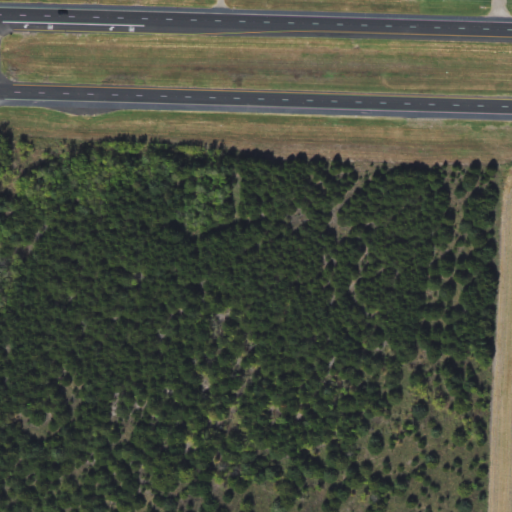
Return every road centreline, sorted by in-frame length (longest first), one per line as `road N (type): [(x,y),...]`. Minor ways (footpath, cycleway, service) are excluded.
road 1 (trunk): [(0,94),(511,110)]
road 2 (trunk): [(511,30),(0,15)]
